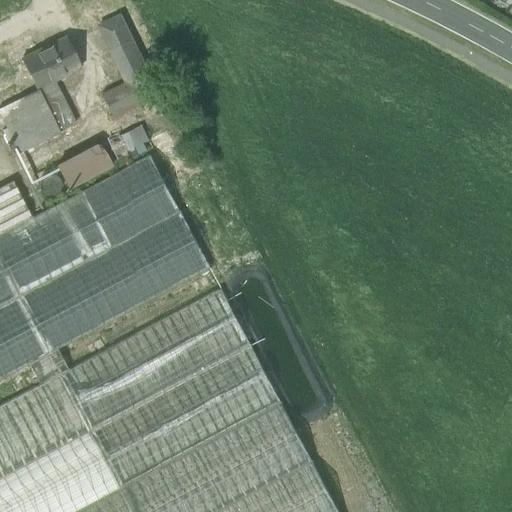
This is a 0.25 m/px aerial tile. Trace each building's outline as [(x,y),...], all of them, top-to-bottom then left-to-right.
[(100,26),(112,52),(134,41),(121,16),(100,26)] [(22,59),(37,91),(53,83),(81,69),(65,38),(22,59)] [(102,96),(113,118),(159,95),(134,41),(112,52),(128,84),(102,96)] [(53,83),(37,91),(58,133),(74,126),(53,83)] [(0,114),(19,153),(58,133),(37,91),(0,109),(0,114)] [(145,126),(121,134),(130,157),(153,149),(145,126)] [(57,167),(68,189),(112,166),(100,144),(57,167)] [(150,154),(30,217),(0,232),(0,381),(29,366),(38,384),(0,404),(0,511),(338,511),(226,299),(220,287),(67,369),(57,351),(211,270),(150,154)] [(55,195),(60,188),(59,179),(53,175),(45,176),(40,183),(41,191),(47,196),(55,195)] [(12,182),(0,187),(0,232),(30,217),(12,182)]
